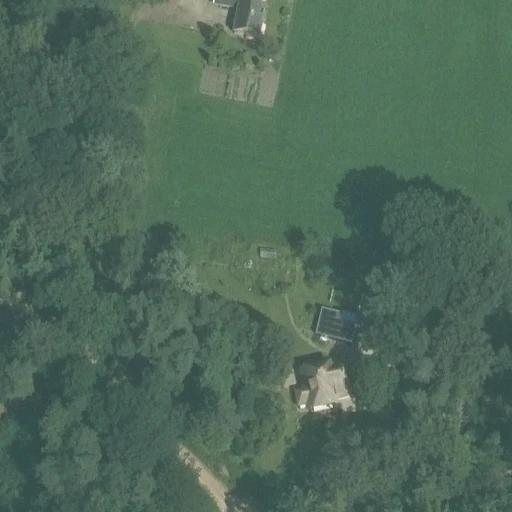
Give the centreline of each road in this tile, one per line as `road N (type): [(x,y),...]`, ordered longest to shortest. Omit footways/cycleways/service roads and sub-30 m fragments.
road 1 (track): [(97,0),(94,52),(112,225),(100,354),(85,379)]
road 2 (track): [(244,511),(149,420),(0,323)]
road 3 (track): [(323,511),(511,476)]
